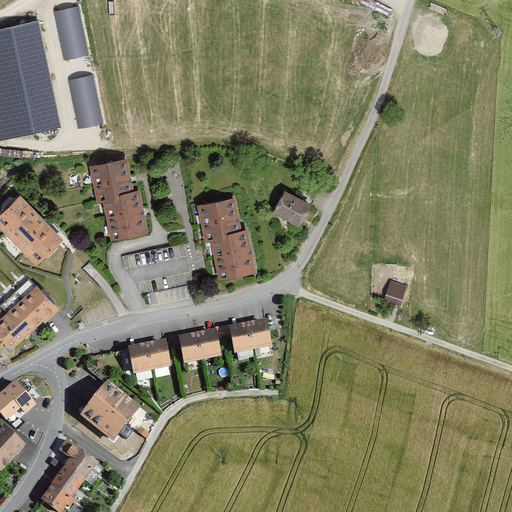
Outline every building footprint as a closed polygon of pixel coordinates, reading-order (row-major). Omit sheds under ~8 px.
[(77,7),(54,12),(64,59),(87,54),(77,7)] [(39,24),(0,31),(0,139),(60,128),(39,24)] [(168,91),(181,91),(181,69),(168,69),(168,91)] [(92,77),(69,82),(79,128),(103,123),(92,77)] [(144,194),(135,196),(130,160),(91,167),(97,206),(105,204),(111,242),(151,235),(144,194)] [(276,214),(302,229),(315,206),(289,192),(276,214)] [(24,196),(0,218),(0,225),(40,269),(68,244),(24,196)] [(206,244),(214,242),(221,281),(258,274),(251,232),(243,233),(237,199),(200,206),(206,244)] [(0,307),(8,316),(0,323),(0,338),(13,352),(29,334),(43,322),(46,325),(60,311),(29,279),(0,305),(0,307)] [(383,305),(405,312),(411,294),(388,287),(383,305)] [(237,354),(274,346),(269,323),(232,330),(237,354)] [(185,364),(223,357),(218,334),(180,341),(185,364)] [(135,374),(173,367),(168,343),(130,351),(135,374)] [(0,412),(9,423),(23,410),(28,416),(38,407),(16,384),(0,398),(0,412)] [(84,416),(115,442),(142,411),(111,384),(84,416)] [(0,434),(0,471),(3,474),(27,446),(6,427),(0,434)] [(71,460),(67,466),(88,481),(101,463),(69,440),(60,452),(71,460)] [(61,473),(54,484),(75,499),(88,481),(67,466),(65,468),(55,460),(51,466),(61,473)] [(56,511),(65,511),(69,508),(71,510),(76,503),(54,486),(42,501),(56,511)]
